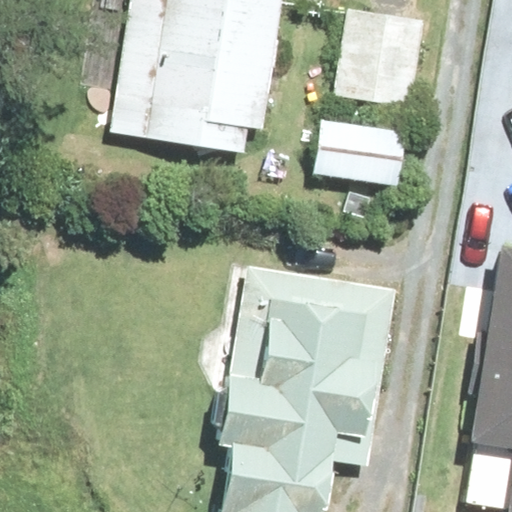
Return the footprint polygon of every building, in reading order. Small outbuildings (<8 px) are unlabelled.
[(253,129),(272,0),(121,0),(101,132),(234,153),(238,127),(253,129)] [(414,18),(340,8),(327,95),(402,106),(414,18)] [(394,128),(311,117),(303,173),(386,185),(394,128)] [(511,511),(511,246),(485,242),(453,439),(464,441),(455,499),(492,505),(490,511),(511,511)] [(359,466),(387,287),(237,263),(220,374),(212,373),(201,441),(216,444),(204,511),(314,511),(317,496),(309,495),(314,459),(359,466)]
